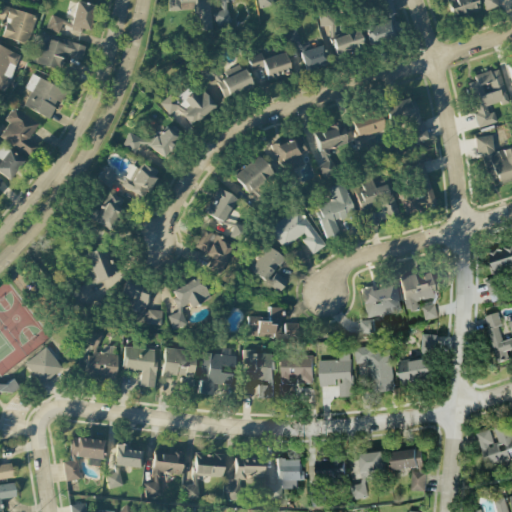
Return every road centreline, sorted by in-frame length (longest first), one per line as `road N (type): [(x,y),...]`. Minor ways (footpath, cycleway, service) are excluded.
road 1 (residential): [(448,511),(462,228),(436,59),(416,0)]
road 2 (residential): [(511,390),(424,414),(320,427),(254,429),(58,408),(42,420)]
road 3 (residential): [(155,243),(201,163),(268,113),(511,33)]
road 4 (tertiary): [(0,263),(45,217),(96,143),(126,74),(144,0)]
road 5 (tertiary): [(124,0),(103,79),(52,168),(0,233)]
road 6 (residential): [(319,286),(345,265),(511,212)]
